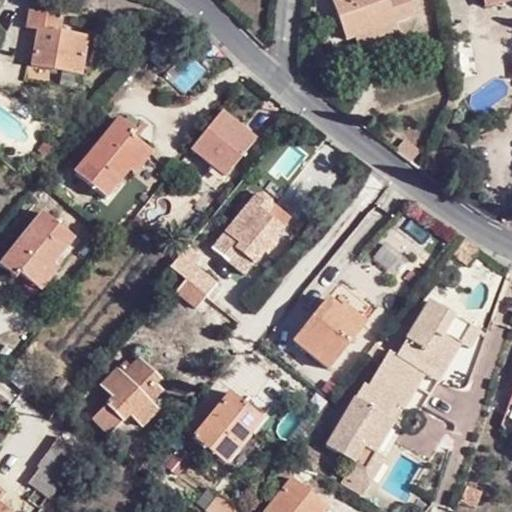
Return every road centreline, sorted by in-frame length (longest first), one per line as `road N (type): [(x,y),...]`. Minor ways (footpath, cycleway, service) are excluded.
road 1 (residential): [(281,81),(511,246)]
road 2 (unknown): [(394,166),(250,344)]
road 3 (unknown): [(253,54),(119,221)]
road 4 (unknown): [(447,441),(498,358),(511,304)]
